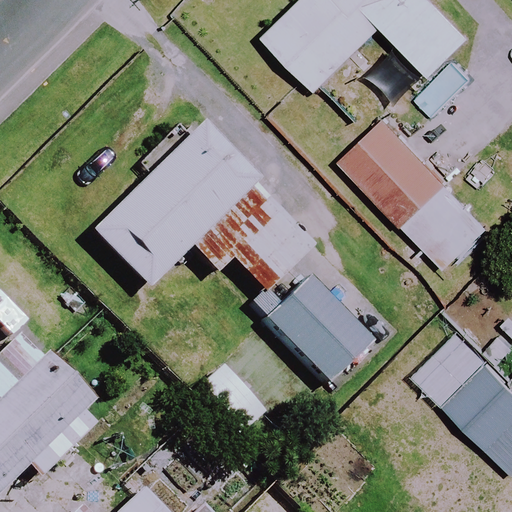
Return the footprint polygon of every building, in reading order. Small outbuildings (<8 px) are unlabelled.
[(468,39),(429,0),(302,0),(262,39),(314,92),(380,28),(429,77),(468,39)] [(442,183),(380,123),(340,165),(402,224),(442,183)] [(305,252),(194,133),(84,236),(139,294),(185,251),(210,278),(225,264),(256,298),(305,252)] [(486,231),(452,192),(407,232),(441,271),(486,231)] [(364,350),(302,287),(261,327),(323,390),(364,350)] [(93,424),(13,336),(0,348),(0,485),(19,468),(31,481),(93,424)] [(511,397),(481,368),(423,431),(468,473),(487,451),(511,474),(511,397)] [(391,511),(397,506),(361,470),(341,490),(363,511),(391,511)] [(151,511),(135,494),(116,511),(151,511)]
